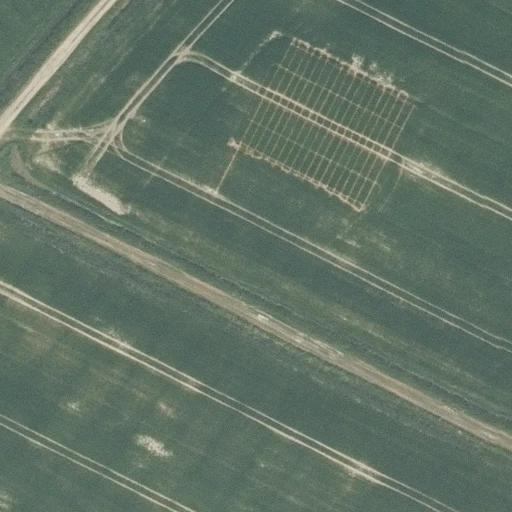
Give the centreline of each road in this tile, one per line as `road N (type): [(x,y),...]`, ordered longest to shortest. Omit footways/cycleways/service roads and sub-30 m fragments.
road 1 (track): [(0,182),(511,450)]
road 2 (unclassified): [(97,0),(0,103)]
